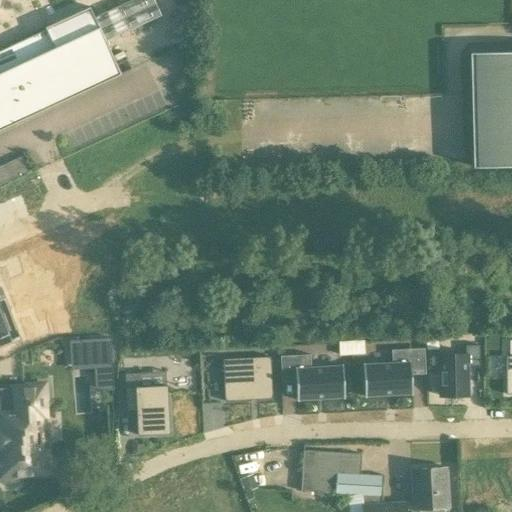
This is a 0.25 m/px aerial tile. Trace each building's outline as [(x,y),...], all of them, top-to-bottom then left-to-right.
[(0,0),(0,130),(120,74),(105,41),(160,16),(152,0),(130,0),(94,17),(89,7),(44,27),(45,30),(0,50),(0,0)] [(476,167),(511,166),(511,51),(473,53),(476,167)] [(94,242),(66,253),(83,296),(111,286),(110,284),(109,285),(102,269),(123,261),(115,241),(100,247),(102,251),(96,253),(93,244),(94,243),(94,242)] [(49,288),(37,293),(47,319),(61,313),(58,306),(83,296),(66,253),(38,263),(39,265),(40,264),(49,288)] [(0,347),(18,341),(7,311),(0,313),(0,347)] [(45,321),(32,326),(38,342),(51,338),(45,321)] [(437,337),(424,338),(425,352),(437,351),(437,337)] [(110,338),(70,340),(71,355),(93,354),(94,362),(99,361),(100,367),(111,366),(111,359),(110,346),(110,338)] [(363,340),(351,341),(352,354),(364,354),(363,340)] [(351,341),(338,342),(339,355),(352,354),(351,341)] [(465,355),(439,356),(439,396),(467,395),(467,366),(479,366),(479,346),(465,346),(465,355)] [(364,365),(362,365),(364,397),(366,397),(365,396),(410,393),(410,394),(412,394),(411,375),(410,362),(409,362),(409,363),(407,363),(407,349),(391,350),(391,364),(364,366),(364,365)] [(309,355),(293,355),(295,382),(296,400),(298,400),(298,399),(342,397),(342,398),(344,398),(342,366),(341,366),(341,367),(310,369),(309,355)] [(270,357),(222,359),(224,401),(272,399),(270,357)] [(0,482),(17,481),(16,473),(44,471),(42,451),(36,451),(34,418),(44,417),(42,386),(16,388),(17,411),(0,412),(0,482)] [(166,386),(125,388),(126,411),(136,411),(137,435),(169,434),(166,386)] [(300,492),(356,495),(356,500),(364,500),(365,504),(350,504),(350,511),(443,511),(443,509),(449,508),(446,468),(410,470),(413,506),(410,506),(410,501),(381,503),(381,497),(383,476),(359,474),(360,455),(302,452),(300,492)] [(472,488),(472,489),(473,489),(473,511),(491,511),(491,469),(491,468),(489,468),(489,469),(473,469),(473,488),(472,488)] [(491,469),(491,511),(508,511),(509,489),(510,489),(510,488),(509,488),(509,469),(493,469),(493,468),(492,468),(492,469),(491,469)] [(226,485),(204,492),(210,511),(248,511),(245,503),(234,507),(226,485)] [(184,511),(210,511),(204,492),(181,500),(184,511)]
